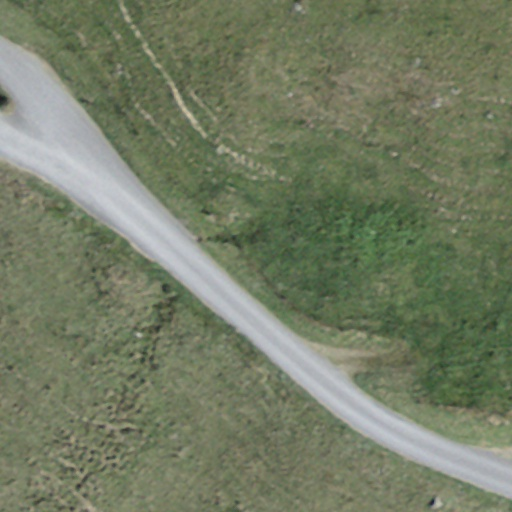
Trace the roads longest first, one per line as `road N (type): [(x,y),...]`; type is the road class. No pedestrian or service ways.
road 1 (unclassified): [(0,60),(44,97),(109,195),(329,389),(511,484)]
road 2 (track): [(109,195),(0,129)]
